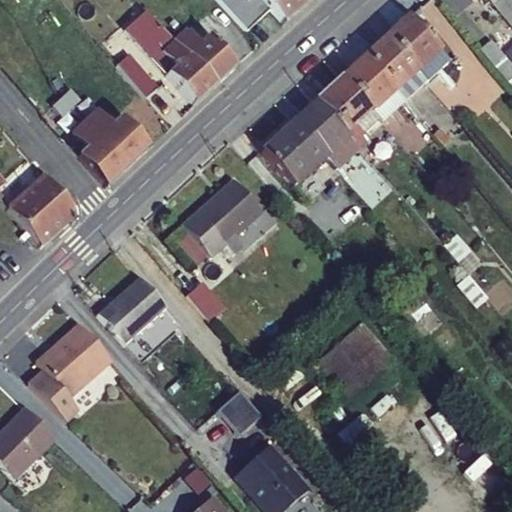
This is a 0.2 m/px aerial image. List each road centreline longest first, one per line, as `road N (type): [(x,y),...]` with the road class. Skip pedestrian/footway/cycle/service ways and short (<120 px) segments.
road 1 (tertiary): [(345,0),(108,217)]
road 2 (residential): [(108,217),(0,90)]
road 3 (tertiary): [(108,217),(0,321)]
